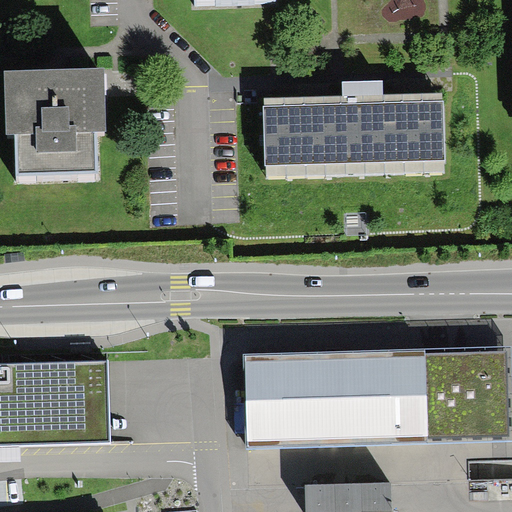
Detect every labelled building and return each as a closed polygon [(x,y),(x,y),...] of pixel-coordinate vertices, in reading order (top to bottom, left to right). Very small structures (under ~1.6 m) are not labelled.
[(196,0),(197,9),(275,6),(275,0),(196,0)] [(105,85),(5,87),(6,150),(17,150),(18,188),(100,187),(99,148),(106,148),(105,85)] [(265,115),(267,174),(446,168),(444,109),(359,112),(265,115)] [(24,252),(5,254),(6,262),(25,260),(24,252)] [(91,346),(72,346),(72,354),(91,354),(91,346)] [(504,353),(242,357),(243,445),(505,442),(504,353)] [(0,446),(107,443),(104,364),(0,367),(0,446)] [(307,466),(309,510),(396,506),(394,462),(307,466)]
